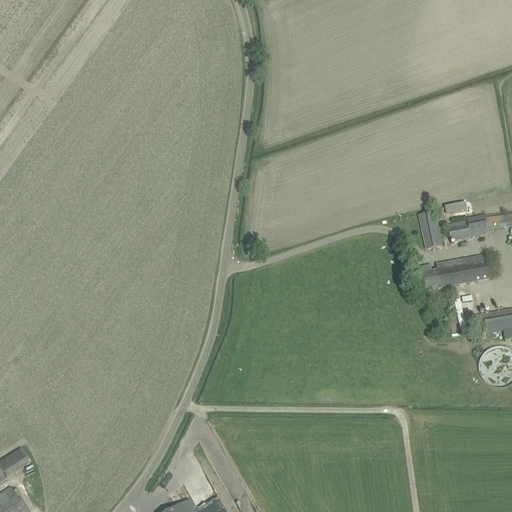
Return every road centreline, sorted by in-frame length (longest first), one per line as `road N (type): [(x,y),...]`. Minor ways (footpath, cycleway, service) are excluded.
road 1 (unclassified): [(119,511),(177,420),(219,297),(254,68),(240,0)]
road 2 (track): [(416,511),(402,415),(182,407)]
